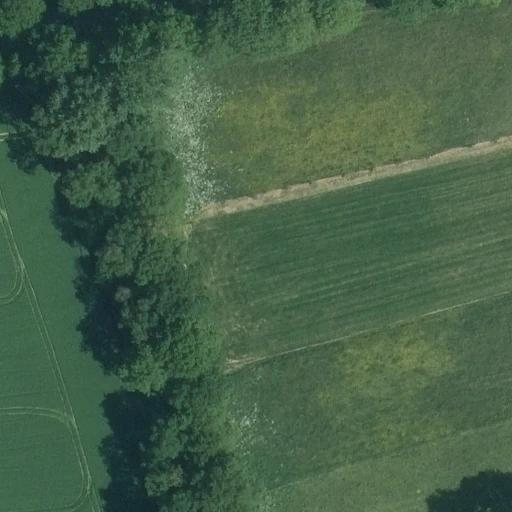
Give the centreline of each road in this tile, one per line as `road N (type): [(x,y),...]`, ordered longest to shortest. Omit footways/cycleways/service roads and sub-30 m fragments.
road 1 (track): [(219,511),(95,19)]
road 2 (tertiary): [(186,0),(0,40)]
